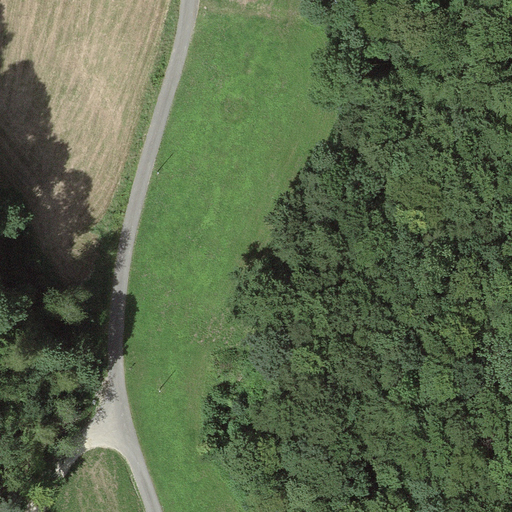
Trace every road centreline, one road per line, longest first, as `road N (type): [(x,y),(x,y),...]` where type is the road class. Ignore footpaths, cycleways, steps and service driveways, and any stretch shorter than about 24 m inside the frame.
road 1 (track): [(183,2),(334,21),(353,71),(345,135),(259,353),(262,415),(304,511)]
road 2 (residential): [(152,511),(117,426),(115,304),(183,0)]
road 3 (track): [(117,426),(78,444),(34,511)]
